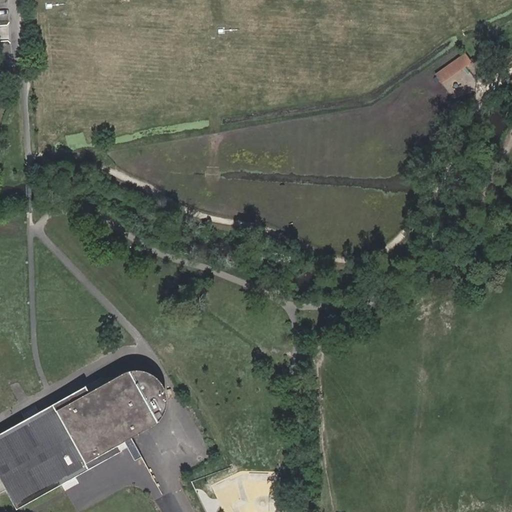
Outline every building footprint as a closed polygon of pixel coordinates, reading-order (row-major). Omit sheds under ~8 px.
[(442,82),(470,63),(464,55),(437,74),(442,82)] [(99,375),(100,377),(103,383),(0,441),(0,464),(4,473),(12,486),(16,495),(19,499),(58,477),(71,470),(123,440),(131,436),(152,424),(157,420),(161,414),(164,408),(165,402),(165,395),(163,388),(160,382),(156,377),(150,373),(144,370),(138,369),(131,369),(124,371),(114,377),(99,375)] [(0,441),(103,383),(100,377),(0,432),(0,475),(4,473),(0,464),(0,441)] [(141,454),(131,436),(123,440),(126,446),(134,459),(141,454)] [(16,495),(12,486),(5,490),(16,509),(61,483),(74,476),(126,446),(123,440),(71,470),(58,477),(19,499),(16,495)] [(4,473),(0,475),(0,492),(5,490),(12,486),(4,473)]
